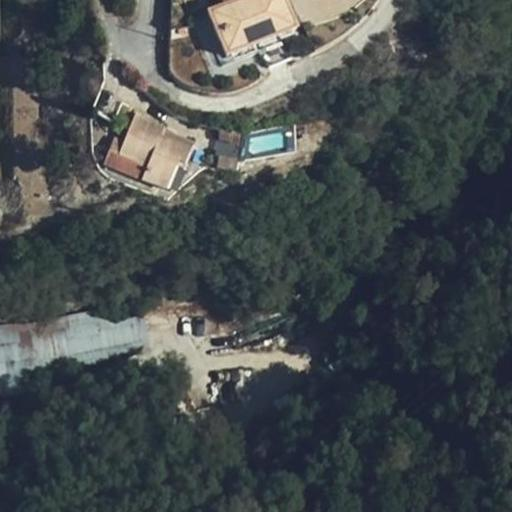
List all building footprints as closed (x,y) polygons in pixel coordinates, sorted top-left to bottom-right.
[(290,32),(281,12),(276,0),(248,0),(237,5),(218,13),(202,19),(220,61),(245,52),(252,57),(259,64),(262,72),(263,71),(284,62),(280,55),(279,45),(278,38),(290,32)] [(213,0),(218,13),(237,5),(235,0),(213,0)] [(214,73),(252,57),(245,52),(220,61),(202,19),(194,23),(214,73)] [(278,38),(279,45),(299,38),(295,30),(290,32),(278,38)] [(148,124),(135,166),(159,172),(155,187),(182,195),(191,163),(200,165),(204,150),(174,142),(177,131),(148,124)] [(159,172),(135,166),(126,164),(123,178),(155,187),(159,172)] [(0,366),(148,344),(141,325),(139,309),(0,329),(0,366)] [(0,399),(36,394),(34,379),(0,383),(0,399)]
